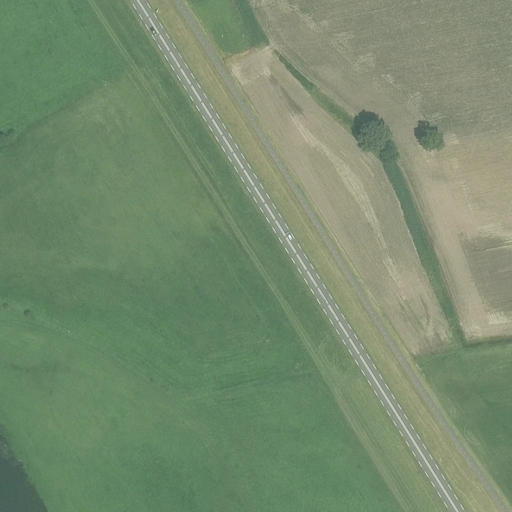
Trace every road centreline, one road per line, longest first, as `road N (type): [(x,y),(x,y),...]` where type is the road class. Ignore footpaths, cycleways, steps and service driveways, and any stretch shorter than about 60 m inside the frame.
road 1 (primary): [(457,511),(133,0)]
road 2 (track): [(416,511),(94,0)]
